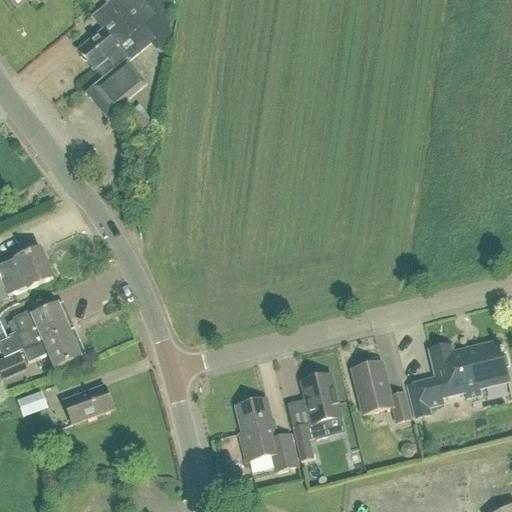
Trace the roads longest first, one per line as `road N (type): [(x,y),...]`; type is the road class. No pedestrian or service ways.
road 1 (unclassified): [(511,284),(170,370)]
road 2 (secondary): [(170,370),(144,294),(110,237),(0,87)]
road 3 (secondary): [(202,511),(170,370)]
